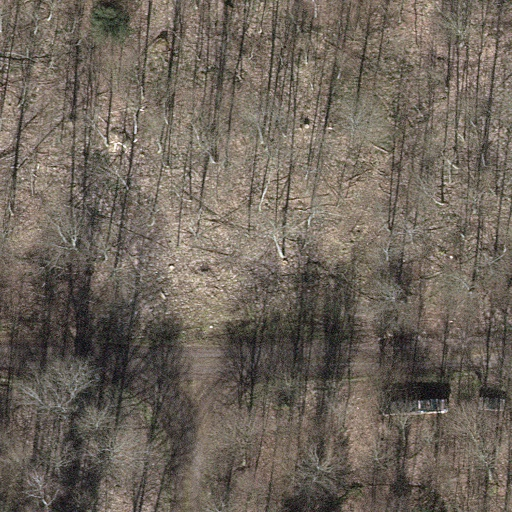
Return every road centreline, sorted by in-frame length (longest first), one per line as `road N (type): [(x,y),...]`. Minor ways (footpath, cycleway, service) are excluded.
road 1 (track): [(0,350),(412,356),(511,341)]
road 2 (track): [(188,511),(212,353)]
